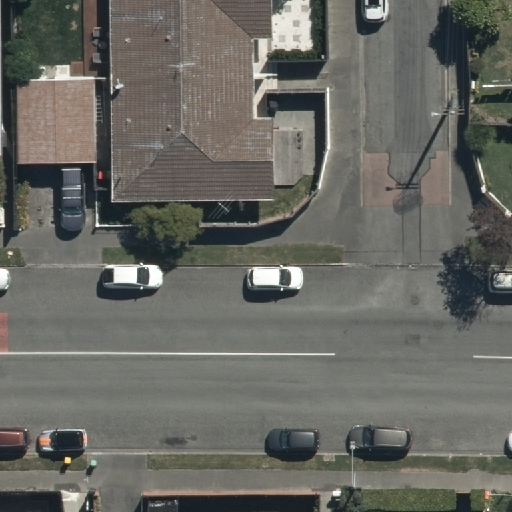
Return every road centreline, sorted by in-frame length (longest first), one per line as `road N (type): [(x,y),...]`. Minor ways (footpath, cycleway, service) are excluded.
road 1 (tertiary): [(0,355),(407,355)]
road 2 (residential): [(407,355),(403,0)]
